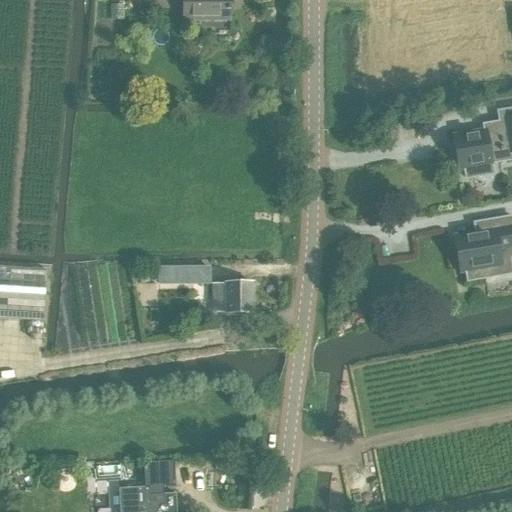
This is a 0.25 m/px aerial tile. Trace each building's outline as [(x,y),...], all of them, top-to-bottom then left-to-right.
[(183,0),(183,21),(229,21),(229,0),(183,0)] [(496,130),(453,137),(459,170),(464,169),(466,179),(492,174),(489,154),(509,150),(510,153),(511,152),(511,109),(498,112),(499,122),(494,123),(496,130)] [(467,281),(502,276),(500,260),(511,257),(511,217),(484,222),(486,232),(454,238),(460,273),(466,272),(467,281)] [(159,285),(211,285),(211,267),(159,267),(159,285)] [(0,320),(44,323),(47,271),(0,268),(0,320)] [(253,314),(252,284),(225,284),(225,285),(212,285),(212,314),(225,314),(253,314)] [(154,487),(174,486),(173,462),(153,463),(154,487)] [(200,466),(199,479),(212,480),(213,467),(200,466)] [(150,488),(118,489),(120,511),(176,511),(175,495),(150,496),(150,488)]
